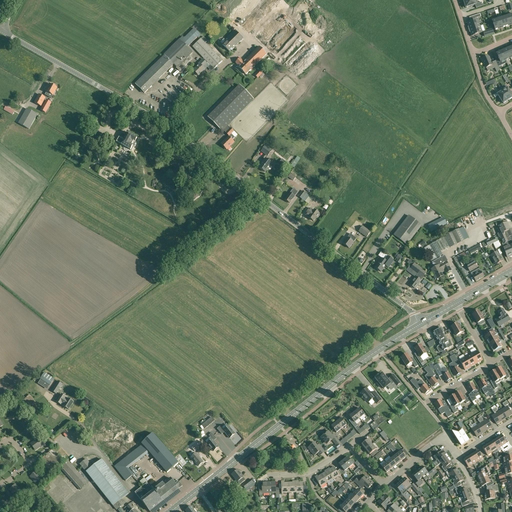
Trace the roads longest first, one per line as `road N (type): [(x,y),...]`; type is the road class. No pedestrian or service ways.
road 1 (tertiary): [(421,323),(154,118),(0,30)]
road 2 (secondary): [(170,511),(421,323)]
road 3 (track): [(68,346),(262,199)]
road 4 (residential): [(384,485),(351,450),(308,473),(267,475)]
